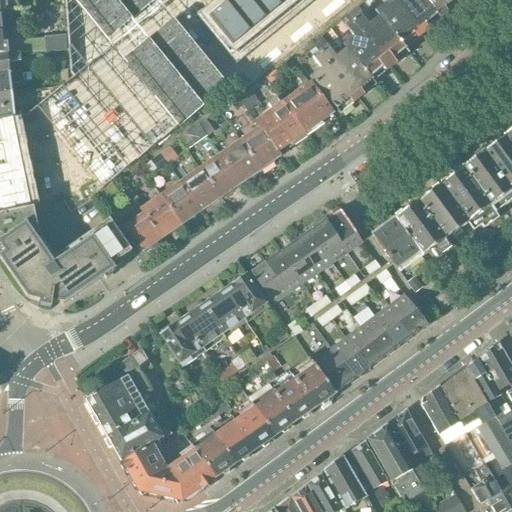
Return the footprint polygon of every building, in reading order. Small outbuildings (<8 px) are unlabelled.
[(0,0),(0,11),(20,10),(19,0),(0,0)] [(69,0),(80,14),(97,0),(69,0)] [(97,0),(80,14),(94,30),(130,0),(97,0)] [(157,0),(130,0),(94,30),(94,31),(108,47),(161,4),(157,0)] [(247,0),(230,0),(225,5),(254,40),(270,28),(247,0)] [(273,0),(247,0),(270,28),(286,15),(273,0)] [(300,0),(273,0),(286,15),(302,2),(300,0)] [(341,0),(335,0),(330,5),(335,11),(344,3),(341,0)] [(406,49),(423,36),(393,0),(382,0),(386,4),(376,12),(380,18),(406,49)] [(424,0),(393,0),(423,36),(441,21),(441,20),(424,0)] [(455,0),(424,0),(441,20),(460,5),(459,4),(455,0)] [(225,5),(209,18),(238,54),(254,40),(225,5)] [(326,18),(335,11),(330,5),(321,12),(326,18)] [(0,11),(0,30),(19,29),(25,28),(23,10),(20,10),(0,11)] [(359,15),(353,20),(392,68),(409,54),(406,49),(380,18),(369,26),(359,15)] [(173,18),(120,62),(131,76),(184,32),(173,18)] [(346,25),(345,27),(353,38),(344,45),(374,82),(392,68),(353,20),(346,25)] [(308,23),(298,30),(303,37),(313,29),(308,23)] [(0,30),(0,56),(19,55),(67,52),(66,36),(43,37),(43,39),(19,41),(19,29),(0,30)] [(303,37),(298,30),(289,38),(294,44),(303,37)] [(184,32),(131,76),(142,89),(195,46),(184,32)] [(377,86),(374,82),(346,48),(336,56),(327,46),(332,42),(326,35),(321,39),(314,45),(316,48),(358,100),(377,86)] [(195,46),(142,89),(152,101),(153,103),(206,59),(195,46)] [(276,48),(267,56),(272,62),(281,55),(276,48)] [(316,48),(304,57),(308,61),(312,59),(321,69),(310,77),(340,115),(358,100),(316,48)] [(0,56),(0,74),(10,74),(9,64),(20,62),(19,55),(0,56)] [(262,70),(272,62),(267,56),(257,64),(262,70)] [(206,59),(153,103),(164,116),(217,73),(206,59)] [(289,59),(281,66),(287,73),(295,66),(289,59)] [(276,71),(266,79),(272,87),(282,79),(276,71)] [(0,74),(0,97),(13,96),(12,91),(17,90),(16,85),(25,84),(24,83),(33,82),(32,73),(23,74),(23,72),(10,74),(0,74)] [(217,73),(164,116),(176,131),(229,88),(217,73)] [(307,137),(319,128),(335,118),(311,85),(284,104),(307,137)] [(261,105),(251,90),(246,94),(244,91),(237,96),(244,106),(249,113),(261,105)] [(0,97),(0,121),(28,116),(36,114),(36,112),(36,109),(16,113),(13,96),(0,97)] [(237,112),(244,106),(237,96),(229,101),(237,112)] [(284,104),(256,123),(280,156),(307,137),(284,104)] [(215,133),(207,120),(199,125),(208,138),(215,133)] [(0,123),(0,146),(2,146),(7,145),(17,143),(12,122),(12,121),(0,123)] [(241,142),(261,172),(274,163),(272,161),(280,156),(256,123),(256,124),(260,129),(241,142)] [(179,140),(187,152),(208,138),(199,125),(179,140)] [(511,131),(503,139),(504,140),(511,151),(511,131)] [(511,151),(504,140),(484,154),(509,190),(511,187),(511,151)] [(241,142),(221,156),(240,184),(247,179),(248,181),(261,172),(241,142)] [(2,146),(0,146),(0,169),(6,168),(21,165),(17,143),(7,145),(2,146)] [(176,161),(168,150),(161,154),(169,165),(176,161)] [(141,169),(149,180),(169,165),(161,154),(141,169)] [(484,154),(463,170),(464,171),(491,208),(511,193),(509,190),(484,154)] [(221,156),(201,170),(220,198),(240,184),(221,156)] [(6,168),(0,169),(0,191),(11,190),(26,187),(21,165),(6,168)] [(201,170),(182,184),(201,211),(220,198),(201,170)] [(464,171),(441,187),(467,222),(468,223),(475,218),(483,229),(498,218),(491,208),(464,171)] [(182,184),(162,197),(161,198),(180,225),(201,211),(182,184)] [(11,190),(0,191),(0,214),(15,212),(30,208),(26,187),(11,190)] [(441,187),(418,203),(445,240),(468,223),(467,222),(441,187)] [(161,198),(142,211),(161,238),(180,225),(161,198)] [(142,211),(135,202),(112,219),(122,232),(125,230),(132,240),(135,238),(144,250),(161,238),(142,211)] [(418,203),(395,219),(420,254),(422,257),(430,251),(436,259),(451,249),(445,240),(418,203)] [(63,305),(95,283),(103,278),(101,274),(131,254),(109,221),(55,259),(39,235),(34,209),(0,216),(0,256),(1,258),(0,259),(27,299),(39,303),(38,307),(39,307),(40,307),(50,309),(49,311),(51,311),(52,303),(63,305)] [(341,212),(326,222),(347,254),(363,243),(341,212)] [(398,269),(420,254),(395,219),(373,235),(398,269)] [(326,222),(310,233),(332,264),(347,254),(326,222)] [(310,233),(295,243),(317,275),(332,264),(310,233)] [(295,243),(280,254),(302,285),(317,275),(295,243)] [(280,254),(266,263),(288,294),(302,285),(280,254)] [(381,269),(376,262),(366,269),(371,276),(381,269)] [(272,305),(288,294),(266,263),(251,273),(272,305)] [(386,271),(376,278),(381,285),(391,278),(386,271)] [(345,283),(350,290),(360,283),(356,276),(345,283)] [(225,292),(247,324),(268,309),(246,277),(225,292)] [(416,277),(408,283),(415,294),(424,288),(416,277)] [(350,290),(345,283),(336,290),(340,297),(350,290)] [(357,292),(362,299),(371,292),(366,285),(357,292)] [(454,289),(447,294),(453,303),(454,305),(462,300),(454,289)] [(226,339),(247,324),(225,292),(204,307),(226,339)] [(362,299),(357,292),(346,299),(351,306),(362,299)] [(445,292),(435,299),(443,311),(453,303),(447,294),(445,292)] [(316,304),(321,310),(331,303),(326,297),(316,304)] [(405,297),(390,307),(412,339),(427,327),(405,297)] [(321,310),(316,304),(306,310),(311,317),(321,310)] [(328,313),(333,320),(342,313),(337,306),(328,313)] [(204,354),(225,339),(226,339),(204,307),(182,322),(204,354)] [(398,349),(412,339),(390,307),(375,318),(398,349)] [(333,320),(328,313),(317,321),(322,327),(333,320)] [(383,360),(398,349),(375,318),(361,328),(383,360)] [(296,321),(288,327),(295,337),(303,331),(296,321)] [(183,369),(204,354),(182,322),(161,337),(183,369)] [(369,371),(383,360),(361,328),(346,339),(369,371)] [(274,335),(280,343),(288,338),(282,329),(274,335)] [(354,381),(369,371),(346,339),(332,349),(354,381)] [(511,367),(499,344),(496,346),(479,359),(499,394),(511,386),(511,367)] [(248,356),(241,361),(246,367),(263,355),(257,346),(246,354),(248,356)] [(339,392),(354,381),(332,349),(316,361),(339,392)] [(86,401),(107,439),(150,415),(140,397),(151,390),(142,374),(152,368),(142,351),(120,365),(127,379),(86,401)] [(230,363),(238,373),(246,367),(241,361),(239,357),(230,363)] [(479,359),(465,369),(486,403),(500,397),(499,394),(479,359)] [(334,395),(312,363),(191,447),(214,481),(270,441),(334,395)] [(461,424),(463,429),(478,420),(482,427),(478,429),(502,471),(511,465),(511,448),(486,403),(465,369),(465,368),(438,388),(439,388),(461,424)] [(205,402),(227,387),(221,379),(200,394),(205,402)] [(511,386),(499,394),(500,397),(486,403),(511,448),(511,386)] [(439,436),(461,424),(439,388),(422,400),(421,406),(439,436)] [(215,421),(231,410),(223,398),(207,409),(215,421)] [(107,439),(121,465),(171,436),(157,411),(150,415),(107,439)] [(402,415),(386,427),(417,479),(425,474),(414,455),(427,448),(406,413),(406,412),(402,415)] [(421,485),(417,479),(386,427),(367,442),(400,497),(421,485)] [(171,436),(121,465),(126,473),(127,473),(138,494),(181,504),(209,484),(214,480),(214,481),(191,447),(187,450),(176,434),(171,437),(171,436)] [(350,454),(382,508),(388,504),(379,488),(387,483),(364,443),(350,454)] [(341,461),(324,474),(346,511),(374,511),(345,462),(343,463),(341,461)] [(491,476),(470,490),(480,506),(486,502),(488,506),(511,490),(511,465),(502,471),(491,476)] [(339,511),(319,477),(305,488),(318,511),(339,511)] [(318,511),(305,488),(289,500),(295,511),(318,511)] [(511,490),(488,506),(492,511),(509,511),(511,510),(511,490)] [(435,511),(425,493),(410,501),(416,511),(435,511)] [(436,511),(464,511),(456,498),(435,510),(436,511)] [(295,511),(289,500),(274,511),(295,511)]
